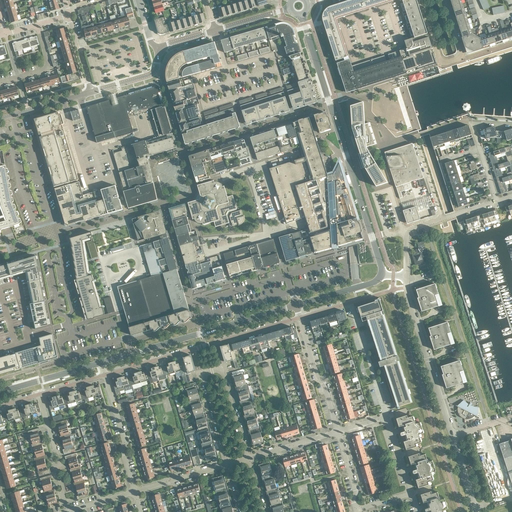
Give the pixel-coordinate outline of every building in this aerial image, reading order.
[(241,0),(242,2),(244,11),(250,9),(247,1),(247,0),(241,0)] [(247,0),(247,1),(250,9),(256,7),(253,0),(247,0)] [(352,2),(349,3),(348,1),(344,2),(345,4),(342,5),(341,3),(337,4),(338,5),(337,6),(335,6),(334,7),(333,7),(331,8),(330,9),(329,11),(328,12),(327,13),(326,15),(326,17),(325,18),(325,20),(325,22),(323,23),(326,30),(327,30),(328,33),(327,33),(328,37),(329,37),(330,40),(329,40),(330,44),(331,43),(332,47),(331,47),(332,51),(333,50),(334,53),(333,54),(334,58),(335,57),(337,63),(349,59),(336,19),(370,8),(395,0),(358,0),(356,1),(355,0),(351,0),(352,2)] [(406,11),(406,13),(419,9),(416,0),(404,0),(402,1),(403,3),(401,4),(403,12),(406,11)] [(238,12),(236,4),(235,1),(229,3),(230,6),(233,14),(238,12)] [(238,12),(244,11),(242,2),(236,4),(238,12)] [(464,9),(462,4),(453,7),(454,12),(464,9)] [(164,11),(163,6),(162,5),(154,8),(156,13),(164,11)] [(227,16),(224,5),(218,7),(221,18),(227,16)] [(230,6),(227,7),(226,5),(224,5),(227,16),(233,14),(230,6)] [(125,10),(127,18),(128,19),(131,18),(131,17),(133,16),(131,8),(125,10)] [(410,23),(410,25),(423,21),(419,9),(406,13),(407,16),(405,16),(407,24),(410,23)] [(466,14),(464,9),(454,12),(456,17),(466,14)] [(191,17),(194,26),(200,24),(197,16),(198,15),(198,13),(195,13),(196,16),(191,17)] [(203,14),(198,15),(197,16),(200,24),(206,22),(203,14)] [(456,17),(457,22),(467,19),(466,14),(456,17)] [(125,19),(124,15),(121,16),(124,27),(129,25),(128,19),(127,18),(125,19)] [(186,16),(184,17),(185,19),(180,21),(182,29),(188,27),(186,19),(187,19),(186,16)] [(156,24),(158,32),(158,33),(160,34),(161,35),(163,34),(169,33),(165,17),(154,20),(154,21),(156,24)] [(191,17),(187,19),(186,19),(188,27),(194,26),(191,17)] [(110,19),(111,23),(113,30),(118,28),(116,21),(115,18),(110,19)] [(171,32),(177,31),(174,22),(175,22),(175,19),(172,20),(168,21),(168,24),(171,32)] [(469,24),(467,19),(457,22),(459,28),(469,24)] [(180,21),(175,22),(174,22),(177,31),(182,29),(180,21)] [(427,34),(425,26),(423,21),(410,25),(411,28),(408,29),(411,36),(414,35),(414,38),(427,34)] [(289,57),(300,53),(301,53),(299,44),(298,44),(298,43),(297,43),(297,44),(294,36),(296,35),(295,35),(294,31),(293,29),(293,28),(292,27),(291,26),(290,25),(289,24),(287,24),(286,23),(285,23),(284,23),(283,23),(282,23),(280,23),(279,23),(276,24),(275,24),(275,25),(267,27),(265,27),(270,41),(272,41),(271,39),(276,37),(277,39),(279,38),(279,39),(280,39),(280,40),(281,40),(282,40),(283,42),(285,42),(286,46),(285,46),(286,47),(284,47),(288,57),(289,57)] [(470,30),(469,24),(459,28),(461,33),(470,30)] [(88,26),(91,36),(96,35),(94,27),(93,28),(92,25),(88,26)] [(253,31),(256,43),(267,39),(264,28),(253,31)] [(502,41),(499,33),(498,28),(492,30),(493,35),(496,43),(502,41)] [(470,30),(461,33),(462,38),(472,35),(470,30)] [(506,30),(499,33),(502,41),(508,39),(506,30)] [(245,46),(256,43),(253,31),(242,34),(245,46)] [(234,49),(240,48),(245,46),(242,34),(238,36),(231,38),(234,49)] [(425,67),(429,66),(432,65),(433,65),(436,64),(436,63),(436,62),(436,61),(435,58),(435,57),(434,58),(433,54),(431,49),(432,49),(432,48),(429,38),(427,34),(414,38),(412,39),(404,41),(407,49),(399,51),(400,52),(401,57),(406,72),(406,71),(409,70),(410,70),(413,69),(414,69),(417,68),(418,68),(418,69),(421,68),(422,68),(425,67)] [(462,38),(465,48),(470,50),(474,52),(484,49),(483,47),(480,39),(480,38),(475,36),(472,35),(472,34),(472,35),(462,38)] [(493,35),(486,37),(489,45),(496,43),(493,35)] [(36,36),(28,39),(31,47),(39,45),(36,36)] [(489,45),(486,37),(480,39),(483,47),(489,45)] [(229,38),(225,39),(221,41),(225,53),(234,50),(234,49),(231,38),(230,38),(229,38)] [(23,50),(31,47),(28,39),(20,41),(23,50)] [(14,52),(23,50),(20,41),(12,44),(14,52)] [(166,74),(166,77),(166,79),(167,82),(172,81),(201,72),(216,68),(215,64),(213,60),(198,64),(198,61),(213,56),(218,55),(218,53),(215,42),(188,50),(184,52),(183,52),(181,53),(178,54),(176,55),(174,57),(172,59),(170,61),(169,63),(168,66),(167,68),(166,71),(166,74)] [(382,57),(379,57),(377,58),(376,58),(373,59),(369,61),(366,62),(363,63),(361,63),(360,63),(357,64),(354,65),(353,66),(352,66),(350,60),(337,63),(337,64),(338,67),(339,70),(341,75),(345,91),(346,91),(346,93),(357,90),(356,88),(357,87),(360,86),(368,84),(383,79),(393,76),(399,74),(406,72),(401,57),(400,52),(399,53),(398,51),(397,52),(394,53),(391,54),(388,55),(390,60),(388,61),(386,61),(384,56),(382,57)] [(291,60),(292,60),(292,61),(303,58),(302,58),(300,53),(289,57),(291,60)] [(303,58),(292,61),(294,67),(305,63),(303,63),(303,61),(304,61),(303,58)] [(284,75),(296,72),(306,68),(305,69),(304,66),(306,66),(305,63),(294,67),(283,70),(284,75)] [(306,68),(296,72),(297,77),(308,73),(307,74),(306,71),(307,71),(306,68)] [(297,77),(299,82),(310,79),(309,78),(308,79),(308,76),(309,76),(308,73),(297,77)] [(48,78),(51,86),(59,84),(56,75),(48,78)] [(62,83),(70,81),(70,79),(71,78),(70,75),(68,75),(60,77),(62,83)] [(43,88),(51,86),(48,78),(40,80),(43,88)] [(184,79),(167,83),(168,88),(169,91),(172,90),(186,86),(184,79)] [(317,102),(311,82),(310,79),(299,82),(298,83),(299,87),(287,91),(293,110),(317,102)] [(40,80),(32,82),(35,91),(43,88),(40,80)] [(26,93),(35,91),(32,82),(24,85),(26,93)] [(186,86),(172,90),(169,91),(173,104),(197,97),(193,84),(186,86)] [(10,98),(19,96),(16,87),(8,89),(10,98)] [(0,92),(2,100),(10,98),(8,89),(0,91),(0,92)] [(157,91),(155,90),(153,90),(124,99),(128,115),(134,113),(162,105),(160,99),(158,93),(157,91)] [(240,106),(246,125),(290,111),(284,92),(240,106)] [(173,104),(175,111),(193,106),(197,105),(199,104),(197,97),(173,104)] [(87,107),(87,108),(88,113),(89,114),(90,119),(96,137),(97,143),(101,142),(109,140),(113,139),(134,133),(132,127),(130,120),(129,118),(129,117),(129,116),(128,115),(124,99),(117,101),(112,102),(111,101),(111,100),(110,100),(105,102),(99,104),(93,105),(87,107)] [(365,124),(363,102),(351,106),(352,129),(358,149),(360,153),(358,154),(363,168),(365,168),(376,187),(388,183),(366,148),(377,144),(370,123),(365,124)] [(193,106),(175,111),(179,124),(201,117),(197,105),(193,106)] [(164,108),(163,106),(151,110),(159,137),(171,133),(171,132),(172,132),(169,123),(168,122),(169,121),(168,119),(167,119),(168,118),(165,107),(164,108)] [(211,137),(216,135),(240,127),(234,108),(205,117),(207,125),(210,134),(211,137)] [(78,110),(71,112),(73,122),(81,119),(78,110)] [(64,124),(63,121),(61,115),(59,115),(58,112),(37,119),(35,119),(39,135),(42,134),(42,137),(40,138),(43,150),(44,150),(46,156),(45,156),(49,168),(51,175),(54,187),(78,180),(62,125),(64,124)] [(327,117),(326,114),(326,112),(314,116),(318,129),(319,129),(320,132),(330,129),(331,130),(330,126),(332,126),(329,117),(327,117)] [(201,117),(179,124),(182,134),(184,133),(184,132),(203,126),(201,117)] [(270,169),(269,169),(277,192),(277,194),(282,208),(287,224),(288,223),(299,220),(303,218),(304,218),(305,221),(307,227),(307,228),(308,229),(309,234),(311,241),(314,253),(315,252),(324,249),(331,247),(331,248),(332,248),(332,246),(338,246),(339,246),(338,245),(347,243),(348,247),(357,245),(356,240),(358,239),(362,238),(363,239),(363,237),(361,233),(363,232),(361,227),(360,225),(359,222),(358,222),(357,218),(356,218),(355,218),(355,217),(356,217),(355,215),(354,214),(355,213),(354,211),(353,210),(354,210),(353,206),(352,207),(352,206),(353,206),(352,203),(351,203),(351,202),(351,199),(350,199),(349,198),(350,198),(349,195),(339,164),(334,174),(328,176),(321,157),(320,153),(319,149),(315,138),(314,134),(313,130),(310,120),(309,118),(308,118),(295,122),(293,123),(293,124),(293,125),(294,127),(295,130),(297,135),(297,137),(299,143),(300,147),(299,147),(301,151),(303,158),(302,159),(295,161),(289,163),(284,164),(283,165),(273,168),(270,169)] [(285,125),(285,126),(293,149),(299,147),(300,147),(293,124),(293,123),(286,125),(287,125),(285,125)] [(274,129),(281,153),(293,149),(285,126),(285,125),(283,126),(280,127),(274,129)] [(185,145),(198,141),(207,138),(206,136),(203,126),(184,132),(184,133),(182,134),(185,145)] [(468,126),(463,127),(463,129),(467,139),(472,138),(468,126)] [(467,139),(463,129),(463,127),(457,129),(461,141),(467,139)] [(492,138),(501,138),(501,132),(496,131),(494,127),(489,128),(489,131),(492,138)] [(492,138),(489,131),(489,128),(483,130),(480,130),(480,137),(485,137),(486,140),(491,138),(492,138)] [(265,132),(259,134),(267,158),(281,153),(274,129),(273,129),(271,130),(270,130),(265,132)] [(457,129),(452,131),(456,143),(461,141),(457,129)] [(507,141),(511,139),(511,137),(510,130),(504,132),(501,132),(501,138),(506,139),(507,141)] [(447,133),(447,134),(450,145),(451,147),(457,145),(456,143),(452,131),(447,133)] [(173,135),(172,133),(171,133),(159,137),(146,141),(150,156),(176,148),(175,145),(176,145),(176,144),(175,141),(174,138),(173,135)] [(447,133),(441,134),(442,136),(445,146),(450,145),(447,134),(447,133)] [(258,161),(267,158),(259,134),(254,136),(254,135),(253,136),(253,135),(252,137),(250,138),(258,161)] [(445,146),(442,136),(441,134),(436,136),(436,138),(439,148),(445,146)] [(439,148),(436,138),(436,136),(430,138),(434,150),(439,148)] [(233,142),(239,160),(241,166),(251,163),(244,140),(243,140),(243,139),(233,142)] [(138,162),(140,167),(149,164),(148,160),(150,156),(146,141),(133,144),(137,158),(139,157),(140,159),(137,160),(138,162)] [(233,142),(230,143),(225,145),(220,146),(228,170),(241,166),(239,160),(233,142)] [(390,169),(396,187),(398,193),(400,192),(411,189),(409,184),(408,184),(408,183),(417,180),(420,179),(423,178),(418,162),(417,163),(416,162),(418,161),(412,144),(385,153),(386,156),(385,157),(389,169),(390,169)] [(209,150),(212,161),(213,164),(216,174),(228,170),(220,146),(209,150)] [(511,160),(511,153),(510,147),(499,150),(500,154),(506,152),(508,159),(507,159),(508,162),(511,160)] [(122,151),(113,154),(119,173),(130,169),(128,160),(126,160),(125,157),(126,156),(124,149),(122,150),(122,151)] [(189,158),(192,166),(212,161),(209,150),(191,156),(190,158),(189,158)] [(488,154),(492,167),(499,165),(498,162),(497,162),(495,156),(500,154),(499,150),(488,154)] [(511,160),(508,162),(503,163),(505,168),(510,166),(511,171),(511,172),(511,175),(511,160)] [(213,164),(212,161),(192,166),(195,177),(196,183),(210,179),(209,176),(216,174),(213,164)] [(454,161),(445,164),(445,165),(445,168),(446,168),(446,169),(456,166),(454,161)] [(492,167),(497,180),(503,178),(502,175),(501,176),(499,169),(505,168),(503,163),(499,165),(492,167)] [(140,167),(130,169),(119,173),(124,190),(150,183),(153,182),(151,175),(152,174),(151,173),(149,164),(140,167)] [(0,205),(4,215),(5,217),(0,218),(0,230),(1,230),(9,228),(20,223),(19,223),(17,220),(18,219),(17,216),(16,216),(15,213),(15,212),(14,209),(13,209),(12,206),(13,205),(12,205),(11,202),(10,199),(11,199),(11,198),(10,195),(9,195),(9,192),(9,191),(9,188),(8,188),(7,184),(8,184),(7,181),(7,176),(6,173),(5,169),(5,166),(0,166),(0,205)] [(448,173),(448,175),(457,172),(456,166),(446,169),(447,170),(447,173),(448,173)] [(449,178),(450,180),(459,177),(457,172),(448,175),(448,176),(448,178),(449,178)] [(459,177),(450,180),(450,181),(450,184),(451,184),(452,186),(461,183),(459,177)] [(503,178),(497,180),(501,194),(507,192),(506,189),(505,189),(503,183),(509,181),(508,177),(503,178)] [(243,216),(241,210),(237,212),(237,209),(233,196),(227,197),(224,186),(222,187),(222,186),(222,185),(221,184),(220,184),(220,183),(218,182),(217,182),(216,182),(215,182),(214,182),(214,181),(197,186),(200,196),(199,200),(188,203),(193,220),(193,219),(194,219),(194,220),(195,221),(196,222),(197,223),(198,223),(198,224),(199,224),(200,224),(201,224),(202,224),(203,224),(203,225),(204,225),(209,224),(209,223),(214,222),(215,227),(229,223),(230,227),(232,226),(238,224),(239,225),(238,225),(238,226),(239,225),(240,225),(241,225),(241,224),(242,224),(242,223),(243,223),(243,222),(244,222),(244,221),(244,220),(244,219),(244,218),(244,217),(244,216),(243,216)] [(55,189),(66,226),(101,216),(100,214),(94,192),(83,195),(79,182),(55,189)] [(129,208),(140,204),(157,200),(153,182),(150,183),(124,190),(129,208)] [(453,189),(453,191),(463,188),(461,183),(452,186),(452,189),(453,189)] [(115,186),(101,190),(108,212),(108,214),(116,212),(122,210),(122,208),(121,208),(119,200),(118,198),(119,198),(118,193),(115,186)] [(455,195),(455,197),(464,194),(463,188),(453,191),(454,192),(453,195),(455,195)] [(100,214),(101,216),(108,214),(108,212),(101,190),(94,192),(100,214)] [(456,200),(457,202),(466,199),(464,194),(455,197),(455,200),(456,200)] [(466,199),(457,202),(457,203),(457,205),(458,206),(459,208),(468,205),(466,199)] [(181,208),(179,207),(172,209),(171,211),(174,220),(186,216),(188,215),(185,204),(184,205),(183,205),(181,208)] [(406,223),(407,223),(407,224),(409,224),(410,224),(411,223),(413,223),(414,222),(420,220),(416,207),(403,211),(405,219),(404,219),(404,220),(404,221),(405,222),(406,223)] [(496,209),(492,210),(493,211),(488,213),(491,223),(496,221),(495,216),(498,215),(496,209)] [(138,241),(149,238),(162,235),(159,227),(160,227),(164,238),(167,237),(161,215),(157,216),(159,223),(158,223),(155,213),(132,219),(138,241)] [(485,224),(491,223),(488,213),(483,215),(482,213),(479,214),(481,220),(484,219),(485,224)] [(478,221),(481,220),(479,214),(476,215),(476,217),(471,218),(474,228),(480,226),(478,221)] [(186,216),(174,220),(172,220),(175,229),(189,225),(186,216)] [(469,230),(474,228),(471,218),(466,220),(466,219),(462,220),(464,226),(467,225),(469,230)] [(175,229),(177,236),(191,232),(189,225),(175,229)] [(300,231),(292,234),(294,239),(299,258),(307,255),(301,236),(300,231)] [(73,239),(70,240),(72,244),(73,247),(71,247),(72,251),(73,251),(74,254),(72,254),(73,259),(74,258),(75,261),(73,262),(74,266),(75,265),(76,268),(74,269),(76,273),(77,275),(75,276),(76,279),(88,276),(82,241),(84,240),(91,238),(92,241),(87,242),(90,255),(89,256),(90,261),(97,259),(95,254),(98,254),(91,232),(73,238),(73,239)] [(201,246),(197,236),(193,237),(191,232),(177,236),(178,239),(179,243),(180,246),(192,242),(197,241),(198,245),(199,247),(201,246)] [(299,258),(294,239),(292,234),(279,238),(286,262),(299,258)] [(309,234),(301,236),(307,255),(308,255),(308,254),(314,252),(314,253),(315,253),(314,253),(309,234)] [(163,239),(163,240),(143,245),(145,252),(167,246),(166,243),(165,244),(164,240),(163,240),(163,239)] [(257,244),(264,268),(280,263),(273,239),(257,244)] [(192,242),(180,246),(180,247),(182,256),(195,252),(193,246),(195,246),(198,245),(197,241),(192,242)] [(416,253),(412,254),(415,265),(426,262),(425,257),(428,256),(427,253),(428,252),(427,250),(426,250),(423,241),(417,243),(419,249),(415,250),(416,253)] [(256,270),(258,270),(264,268),(257,244),(249,247),(256,270)] [(167,246),(145,252),(148,264),(171,257),(167,246)] [(249,247),(235,251),(237,258),(242,275),(256,270),(249,247)] [(242,275),(237,258),(235,251),(223,254),(230,276),(230,277),(230,278),(242,275)] [(185,265),(204,260),(203,254),(196,256),(195,252),(182,256),(185,265)] [(35,256),(0,266),(0,278),(26,271),(26,272),(32,303),(44,301),(41,287),(38,272),(37,272),(36,268),(38,267),(35,256)] [(150,270),(172,263),(171,257),(148,264),(150,270)] [(187,272),(189,276),(203,272),(201,264),(198,265),(198,263),(205,261),(204,260),(185,265),(187,269),(188,269),(188,271),(187,272)] [(203,272),(189,276),(192,289),(197,288),(199,287),(200,287),(202,286),(206,285),(207,285),(208,285),(216,282),(212,269),(210,262),(205,263),(201,264),(203,272)] [(153,276),(171,271),(170,270),(174,269),(172,263),(150,270),(151,273),(152,273),(153,276)] [(222,266),(212,269),(216,282),(226,279),(222,266)] [(126,284),(117,287),(129,327),(148,322),(151,321),(170,316),(180,313),(184,311),(184,310),(182,305),(182,304),(187,303),(185,297),(179,278),(175,280),(172,271),(171,271),(153,276),(147,278),(144,279),(139,280),(126,284)] [(76,279),(76,281),(77,283),(78,282),(79,286),(78,287),(78,288),(79,290),(80,290),(81,293),(80,294),(80,295),(81,294),(82,298),(81,298),(81,299),(82,301),(83,301),(84,304),(83,305),(84,306),(84,308),(85,308),(86,312),(85,312),(86,313),(86,315),(87,315),(89,319),(87,319),(88,320),(92,319),(94,319),(94,318),(104,315),(102,307),(100,308),(92,282),(94,281),(92,275),(88,276),(76,279)] [(438,307),(438,306),(442,305),(435,284),(416,290),(419,298),(417,298),(422,312),(438,307)] [(110,297),(104,299),(108,314),(115,312),(110,297)] [(395,408),(399,407),(410,403),(397,362),(399,361),(398,356),(396,357),(382,315),(381,315),(380,312),(383,311),(380,300),(358,307),(361,318),(366,317),(367,320),(380,362),(382,366),(381,366),(395,408)] [(33,303),(32,304),(36,321),(33,322),(34,329),(50,325),(49,318),(47,319),(44,301),(33,303)] [(184,311),(180,313),(182,321),(183,320),(184,323),(185,323),(186,323),(186,322),(187,322),(188,321),(189,320),(189,319),(190,319),(191,318),(192,318),(191,318),(191,317),(189,310),(184,311)] [(336,314),(339,326),(339,324),(345,322),(347,321),(345,312),(336,314)] [(182,321),(180,313),(170,316),(172,324),(173,323),(174,326),(175,326),(176,326),(176,325),(177,325),(177,324),(179,323),(180,322),(181,321),(182,321)] [(327,317),(330,324),(330,327),(336,326),(336,327),(339,326),(336,314),(327,317)] [(172,324),(170,316),(151,321),(148,322),(151,330),(153,329),(154,332),(155,332),(156,331),(157,331),(157,330),(158,329),(159,328),(160,328),(161,327),(162,327),(163,326),(164,329),(165,329),(166,328),(167,328),(167,327),(169,326),(169,325),(170,325),(171,324),(172,324)] [(327,325),(330,324),(327,317),(319,319),(321,327),(321,326),(327,324),(327,325)] [(319,319),(310,322),(314,333),(318,332),(319,333),(323,332),(321,327),(319,319)] [(131,336),(151,330),(148,322),(129,327),(129,328),(131,336)] [(454,343),(453,343),(450,333),(451,333),(447,322),(428,328),(431,336),(430,337),(434,350),(450,345),(451,344),(454,343)] [(283,330),(285,337),(286,341),(292,339),(291,336),(294,335),(295,339),(298,338),(296,329),(293,330),(292,327),(291,327),(289,328),(286,329),(283,330)] [(283,338),(285,337),(283,330),(275,332),(277,340),(277,339),(282,337),(283,338)] [(274,341),(277,340),(275,332),(266,335),(268,342),(268,341),(274,340),(274,341)] [(40,346),(15,353),(15,354),(19,369),(40,363),(57,358),(54,344),(52,334),(39,338),(40,346)] [(266,335),(258,337),(261,349),(261,350),(270,347),(268,342),(266,335)] [(252,351),(261,349),(258,337),(249,340),(252,351)] [(249,340),(240,342),(243,350),(244,354),(252,351),(249,340)] [(240,342),(232,345),(232,346),(234,351),(240,350),(240,351),(243,350),(240,342)] [(239,368),(234,351),(232,346),(229,347),(229,344),(228,344),(228,345),(226,345),(222,346),(223,352),(225,357),(226,361),(227,362),(226,362),(226,363),(227,363),(233,361),(235,369),(239,368)] [(325,353),(333,350),(331,345),(332,345),(332,344),(323,347),(325,353)] [(0,374),(19,369),(15,354),(0,357),(0,374)] [(292,362),(300,360),(299,355),(299,354),(290,357),(292,362)] [(181,361),(184,370),(185,375),(187,383),(191,382),(188,374),(194,372),(195,372),(195,371),(194,371),(190,356),(186,357),(183,358),(183,357),(184,360),(181,361)] [(460,360),(444,366),(441,367),(443,375),(442,375),(446,388),(463,383),(464,383),(464,382),(466,382),(463,372),(460,360)] [(174,371),(175,373),(175,374),(180,373),(182,377),(185,375),(184,370),(181,361),(181,362),(181,363),(176,364),(176,361),(172,362),(174,371)] [(166,375),(175,373),(174,371),(172,362),(168,363),(169,366),(164,368),(166,375)] [(159,366),(155,367),(158,378),(166,375),(164,368),(159,369),(159,366)] [(158,378),(155,367),(151,369),(152,371),(147,373),(149,380),(150,384),(155,382),(154,379),(158,378)] [(331,375),(340,372),(339,372),(338,367),(329,369),(331,374),(331,375)] [(141,383),(149,380),(147,373),(142,374),(141,371),(138,372),(141,383)] [(135,376),(130,378),(132,385),(141,383),(138,372),(134,374),(135,376)] [(235,382),(245,380),(244,375),(245,375),(244,372),(232,375),(233,379),(234,378),(235,382)] [(342,374),(333,376),(333,377),(335,382),(343,379),(342,374)] [(124,390),(125,391),(132,389),(131,386),(132,385),(130,378),(125,379),(124,376),(121,377),(124,388),(124,390)] [(124,390),(124,388),(121,377),(117,379),(118,381),(113,383),(116,394),(120,393),(120,392),(124,390)] [(236,390),(248,386),(247,384),(246,384),(245,380),(235,382),(236,387),(235,387),(236,390)] [(94,385),(90,386),(93,397),(98,395),(99,399),(103,398),(100,387),(95,388),(94,385)] [(85,399),(93,397),(90,386),(86,388),(87,390),(82,392),(85,399)] [(187,392),(189,396),(198,393),(197,389),(198,389),(197,386),(185,389),(186,392),(187,392)] [(248,386),(236,390),(237,393),(238,393),(239,397),(249,394),(248,390),(249,389),(248,386)] [(82,392),(78,393),(77,390),(73,391),(76,402),(85,399),(82,392)] [(70,396),(65,397),(68,404),(76,402),(73,391),(69,393),(70,396)] [(198,393),(189,396),(190,400),(189,401),(189,404),(202,400),(201,397),(199,398),(198,393)] [(303,400),(303,401),(312,398),(311,398),(310,393),(301,395),(303,400)] [(249,394),(239,397),(241,401),(239,401),(240,404),(252,401),(252,398),(250,398),(249,394)] [(60,395),(56,397),(59,407),(68,404),(65,397),(60,398),(60,395)] [(50,410),(59,407),(56,397),(52,398),(53,401),(48,402),(50,410)] [(192,406),(193,411),(202,408),(201,404),(202,403),(202,400),(189,404),(190,407),(192,406)] [(314,400),(305,402),(305,403),(307,408),(315,405),(314,400)] [(456,406),(457,407),(458,407),(458,408),(457,410),(457,411),(458,413),(458,414),(459,416),(460,417),(461,418),(462,419),(463,419),(465,419),(466,420),(467,420),(468,419),(469,419),(470,419),(472,418),(473,417),(474,417),(475,416),(477,417),(478,417),(477,416),(478,408),(475,408),(474,407),(469,405),(470,403),(469,405),(469,404),(468,404),(467,403),(466,402),(465,402),(465,401),(464,401),(464,400),(462,402),(457,406),(455,405),(456,406)] [(244,411),(253,408),(252,404),(253,404),(252,401),(240,404),(241,407),(242,407),(244,411)] [(33,403),(29,404),(32,415),(41,412),(39,405),(34,406),(33,403)] [(24,417),(32,415),(29,404),(25,405),(26,408),(21,410),(24,417)] [(15,420),(24,417),(21,410),(17,411),(16,408),(12,409),(15,420)] [(204,412),(202,408),(193,411),(194,415),(193,415),(194,418),(206,415),(205,412),(204,412)] [(244,416),(245,419),(257,415),(256,412),(255,413),(253,408),(244,411),(245,415),(244,416)] [(15,420),(12,409),(8,411),(9,413),(4,415),(6,422),(15,420)] [(353,412),(345,415),(346,420),(346,421),(349,420),(349,423),(356,421),(355,418),(354,418),(353,412)] [(196,421),(197,425),(207,422),(205,418),(207,418),(206,415),(194,418),(195,421),(196,421)] [(248,426),(258,423),(256,419),(258,418),(257,415),(245,419),(245,422),(247,421),(248,426)] [(404,432),(401,433),(401,434),(401,435),(401,436),(402,436),(405,435),(407,441),(404,442),(406,450),(417,447),(416,444),(421,443),(419,435),(423,433),(420,423),(415,424),(413,416),(407,418),(407,415),(396,419),(399,427),(402,426),(404,432)] [(58,426),(60,431),(68,428),(66,423),(68,423),(67,420),(55,423),(56,426),(58,426)] [(197,430),(198,432),(210,429),(209,426),(208,426),(207,422),(197,425),(198,429),(197,430)] [(311,430),(311,431),(312,434),(319,432),(318,429),(322,428),(322,427),(320,422),(312,424),(313,430),(311,430)] [(258,423),(248,426),(249,430),(248,430),(249,433),(261,430),(260,427),(259,427),(258,423)] [(297,425),(291,427),(294,435),(299,434),(300,434),(297,425),(296,425),(297,425)] [(39,428),(28,431),(28,434),(30,434),(31,439),(40,437),(38,432),(40,431),(39,428)] [(69,433),(68,428),(60,431),(61,436),(65,435),(66,438),(70,436),(70,437),(72,436),(71,433),(69,433)] [(200,435),(201,439),(211,437),(210,432),(211,432),(210,429),(198,432),(199,435),(200,435)] [(252,440),(262,437),(260,433),(262,433),(261,430),(249,433),(250,436),(251,436),(252,440)] [(283,438),(280,430),(275,432),(275,431),(277,440),(278,440),(277,440),(283,438)] [(351,438),(353,443),(361,441),(360,436),(359,432),(353,434),(354,437),(351,438)] [(72,442),(72,441),(75,441),(74,438),(71,439),(70,437),(70,436),(66,438),(65,435),(61,436),(60,436),(61,439),(62,439),(63,444),(72,442)] [(41,442),(40,437),(31,439),(33,444),(37,443),(38,446),(42,445),(43,445),(42,441),(41,442)] [(212,441),(211,437),(201,439),(203,444),(201,444),(202,447),(214,443),(213,440),(212,441)] [(262,437),(252,440),(253,444),(252,445),(253,448),(265,444),(264,441),(263,441),(262,437)] [(511,439),(499,444),(511,484),(511,439)] [(73,447),(72,442),(63,444),(65,449),(63,450),(64,455),(71,453),(70,451),(75,449),(74,446),(73,447)] [(43,450),(42,445),(38,446),(37,443),(33,444),(31,445),(32,448),(34,447),(35,452),(43,450)] [(214,443),(202,447),(203,450),(204,449),(206,454),(215,451),(214,447),(215,446),(214,443)] [(0,447),(0,453),(6,452),(4,448),(9,446),(9,444),(4,446),(0,447)] [(320,453),(328,451),(327,445),(323,446),(316,448),(316,449),(319,448),(320,453)] [(0,453),(0,459),(7,457),(6,454),(11,452),(10,450),(6,452),(0,453)] [(35,452),(37,457),(37,458),(40,457),(41,459),(44,458),(44,459),(47,458),(46,455),(45,455),(43,450),(35,452)] [(216,455),(215,451),(206,454),(207,458),(206,458),(206,461),(219,458),(218,455),(216,455)] [(304,452),(299,454),(302,462),(307,460),(307,461),(305,452),(304,452)] [(77,453),(65,457),(66,460),(68,459),(69,464),(80,461),(80,459),(77,459),(76,457),(77,456),(77,453)] [(416,470),(413,471),(413,472),(413,473),(414,474),(417,473),(419,479),(416,480),(419,488),(429,485),(428,482),(434,481),(431,473),(436,471),(432,461),(428,462),(425,454),(420,456),(419,453),(409,457),(411,465),(415,464),(416,470)] [(12,456),(7,457),(0,459),(0,464),(0,466),(9,463),(8,459),(12,458),(12,456)] [(46,464),(44,459),(44,458),(41,459),(40,457),(37,458),(37,457),(34,458),(35,461),(36,461),(37,466),(46,464)] [(291,465),(288,457),(283,458),(282,458),(285,467),(291,465)] [(368,463),(366,457),(358,460),(359,465),(359,466),(368,463)] [(81,463),(80,461),(69,464),(71,469),(75,468),(76,471),(80,470),(81,470),(80,466),(79,467),(78,464),(81,463)] [(14,462),(9,463),(0,466),(2,471),(11,469),(10,465),(14,464),(14,462)] [(262,472),(271,469),(270,465),(271,465),(270,462),(258,465),(259,468),(260,468),(262,472)] [(47,469),(46,464),(37,466),(39,471),(38,472),(39,477),(51,473),(49,468),(47,469)] [(369,465),(360,468),(362,473),(370,471),(369,465)] [(333,467),(325,469),(326,475),(335,473),(335,472),(333,467)] [(2,471),(4,477),(12,475),(11,471),(16,469),(15,468),(11,469),(2,471)] [(72,472),(73,477),(82,475),(84,474),(84,472),(81,473),(80,470),(76,471),(75,468),(71,469),(70,470),(71,473),(72,472)] [(152,469),(144,472),(146,479),(145,479),(146,479),(155,477),(154,476),(152,469)] [(271,469),(262,472),(263,476),(262,477),(262,480),(275,476),(274,473),(272,474),(271,469)] [(17,473),(12,475),(4,477),(5,483),(14,480),(13,477),(18,475),(17,473)] [(52,478),(51,475),(40,478),(41,482),(42,481),(43,486),(52,484),(50,479),(52,478)] [(83,480),(82,475),(73,477),(75,483),(79,481),(80,484),(84,483),(85,483),(84,480),(83,480)] [(214,482),(215,486),(225,483),(223,479),(225,478),(224,475),(212,479),(212,482),(214,482)] [(275,476),(262,480),(263,483),(265,482),(266,487),(275,484),(274,479),(275,479),(275,476)] [(19,479),(14,480),(5,483),(7,489),(16,486),(15,482),(19,481),(19,479)] [(119,479),(111,481),(113,489),(122,486),(121,486),(119,479)] [(336,480),(327,482),(327,483),(329,488),(337,486),(336,480)] [(76,486),(77,491),(86,488),(84,483),(80,484),(79,481),(75,483),(74,483),(74,486),(76,486)] [(225,483),(215,486),(216,490),(215,490),(216,493),(228,490),(227,487),(226,487),(225,483)] [(52,484),(43,486),(41,487),(41,489),(44,489),(45,491),(49,490),(50,493),(54,492),(55,492),(54,488),(53,489),(52,484)] [(275,484),(266,487),(267,491),(266,491),(267,494),(279,491),(278,488),(277,488),(275,484)] [(375,487),(367,490),(368,495),(377,493),(377,492),(375,487)] [(87,493),(86,488),(77,491),(79,496),(77,496),(77,500),(89,496),(88,493),(87,493)] [(11,494),(12,500),(21,497),(20,493),(25,492),(24,490),(19,491),(11,494)] [(55,497),(54,492),(50,493),(49,490),(45,491),(43,492),(44,495),(46,494),(47,499),(55,497)] [(218,496),(219,500),(229,497),(228,493),(229,493),(228,490),(216,493),(217,496),(218,496)] [(269,497),(270,501),(280,498),(278,494),(280,494),(279,491),(267,494),(268,497),(269,497)] [(429,508),(426,509),(425,509),(425,510),(425,511),(426,511),(427,511),(430,511),(443,511),(448,509),(444,499),(440,500),(437,492),(432,494),(431,492),(421,495),(423,503),(427,502),(429,508)] [(151,497),(153,504),(162,502),(159,495),(160,494),(151,497)] [(26,496),(21,497),(12,500),(14,505),(23,503),(22,499),(26,498),(26,496)] [(55,497),(47,499),(49,505),(47,505),(48,508),(60,505),(59,502),(57,502),(55,497)] [(219,505),(220,508),(232,504),(231,501),(230,502),(229,497),(219,500),(220,504),(219,505)] [(280,498),(270,501),(271,505),(270,506),(271,508),(283,505),(282,502),(281,502),(280,498)] [(27,501),(23,503),(14,505),(16,511),(24,509),(23,505),(28,503),(27,501)]
